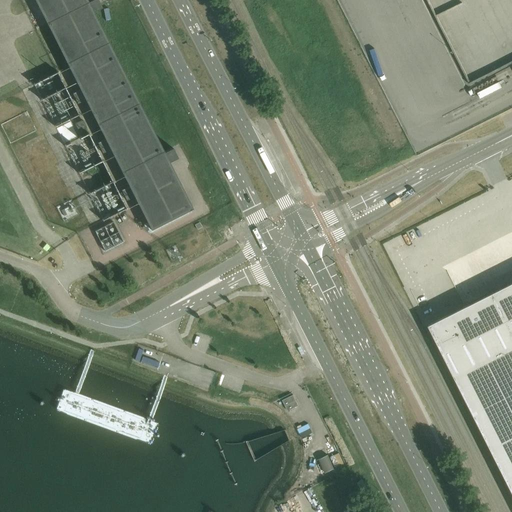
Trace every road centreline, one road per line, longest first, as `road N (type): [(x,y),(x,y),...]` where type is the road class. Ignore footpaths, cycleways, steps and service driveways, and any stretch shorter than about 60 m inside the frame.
road 1 (tertiary): [(441,511),(307,249)]
road 2 (tertiary): [(279,262),(402,511)]
road 3 (tertiary): [(148,0),(270,245)]
road 4 (tertiary): [(299,232),(181,0)]
road 5 (unknown): [(511,215),(432,260),(464,327),(511,315)]
road 6 (unclassified): [(0,255),(39,271),(82,317),(127,327),(157,313)]
road 7 (unclassified): [(307,249),(457,162)]
road 8 (unclassified): [(457,162),(299,232)]
road 9 (unclassified): [(157,313),(279,262)]
road 10 (unclassified): [(270,245),(157,313)]
